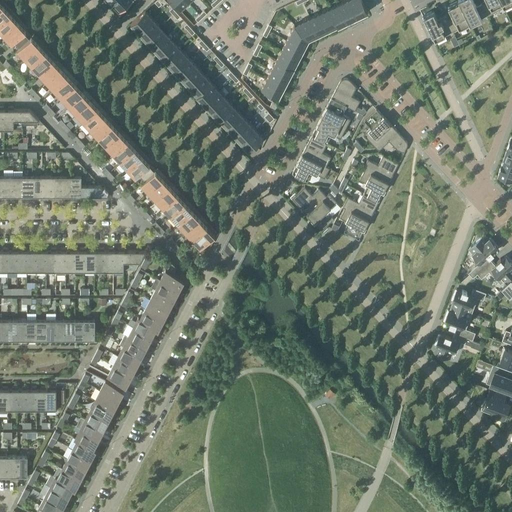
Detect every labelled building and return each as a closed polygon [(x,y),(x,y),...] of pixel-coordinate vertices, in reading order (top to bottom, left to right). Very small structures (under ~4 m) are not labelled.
[(114,0),(111,3),(119,11),(130,0),(114,0)] [(188,2),(186,0),(170,0),(180,10),(188,2)] [(349,0),(345,0),(339,3),(348,21),(357,16),(349,0)] [(362,0),(349,0),(357,16),(368,11),(362,0)] [(448,19),(447,20),(453,31),(470,23),(459,0),(458,0),(448,6),(453,17),(448,19)] [(458,0),(459,0),(470,23),(487,15),(481,3),(476,6),(472,0),(458,0)] [(486,0),(487,1),(481,3),(487,15),(503,7),(499,0),(486,0)] [(339,3),(329,8),(338,26),(348,21),(339,3)] [(0,10),(0,24),(11,15),(3,7),(0,10)] [(329,8),(320,12),(328,30),(338,26),(329,8)] [(131,24),(138,32),(153,19),(145,10),(131,24)] [(433,10),(422,16),(428,28),(429,28),(435,40),(453,31),(447,20),(448,19),(445,15),(437,19),(433,10)] [(320,12),(310,17),(318,35),(328,30),(320,12)] [(0,24),(0,34),(3,37),(18,23),(11,15),(0,24)] [(310,17),(294,25),(309,40),(318,35),(310,17)] [(138,32),(146,40),(160,27),(153,19),(138,32)] [(12,43),(18,49),(29,39),(23,33),(26,31),(18,23),(3,37),(10,45),(12,43)] [(294,25),(286,40),(304,49),(309,40),(294,25)] [(146,40),(153,48),(167,34),(160,27),(146,40)] [(153,48),(160,56),(175,42),(167,34),(153,48)] [(16,51),(23,60),(39,45),(31,37),(29,39),(18,49),(16,51)] [(286,40),(281,50),(299,59),(304,49),(286,40)] [(160,56),(168,64),(182,50),(175,42),(160,56)] [(23,60),(31,68),(46,53),(39,45),(23,60)] [(168,64),(175,72),(189,58),(182,50),(168,64)] [(281,50),(276,59),(294,68),(299,59),(281,50)] [(31,68),(38,75),(54,61),(46,53),(31,68)] [(175,72),(182,80),(197,66),(189,58),(175,72)] [(276,59),(271,69),(289,78),(294,68),(276,59)] [(2,64),(7,69),(8,69),(10,67),(11,65),(7,60),(6,60),(2,64)] [(38,75),(45,83),(61,69),(54,61),(38,75)] [(182,80),(190,88),(204,74),(197,66),(182,80)] [(45,83),(53,91),(68,77),(61,69),(45,83)] [(271,69),(266,78),(284,88),(289,78),(271,69)] [(13,75),(18,80),(22,76),(17,72),(15,73),(13,75)] [(190,88),(197,95),(211,82),(204,74),(190,88)] [(22,76),(18,80),(22,85),(25,83),(24,83),(26,81),(22,76)] [(53,91),(60,99),(76,85),(68,77),(53,91)] [(284,88),(266,78),(261,88),(279,98),(284,88)] [(339,82),(331,97),(355,110),(357,106),(360,100),(352,95),(356,87),(350,80),(349,79),(348,79),(347,78),(346,78),(345,78),(344,78),(343,78),(343,79),(341,79),(341,80),(340,81),(339,82)] [(197,95),(204,103),(219,90),(211,82),(197,95)] [(60,99),(68,107),(83,93),(76,85),(60,99)] [(28,91),(32,96),(36,92),(32,87),(30,89),(28,91)] [(204,103),(212,111),(226,98),(219,90),(204,103)] [(36,92),(32,96),(37,101),(39,99),(39,98),(41,97),(36,92)] [(68,107),(75,115),(90,101),(83,93),(68,107)] [(331,97),(321,116),(345,129),(350,119),(342,114),(346,106),(355,110),(331,97)] [(212,111),(219,119),(233,106),(226,98),(212,111)] [(75,115),(82,123),(98,109),(90,101),(75,115)] [(42,107),(47,112),(51,108),(46,103),(45,105),(42,107)] [(3,129),(14,129),(14,119),(13,119),(13,109),(13,106),(8,106),(8,109),(4,109),(3,109),(3,129)] [(219,119),(226,127),(241,114),(233,106),(219,119)] [(51,108),(47,112),(52,117),(54,114),(55,113),(51,108)] [(363,134),(371,142),(391,124),(376,108),(363,120),(370,128),(363,134)] [(13,109),(13,119),(14,119),(14,129),(21,129),(21,124),(37,124),(43,124),(39,120),(29,109),(13,109)] [(82,123),(90,131),(105,117),(98,109),(82,123)] [(226,127),(234,135),(248,122),(241,114),(226,127)] [(321,116),(312,135),(327,143),(332,134),(340,138),(345,129),(321,116)] [(90,131),(97,139),(112,125),(105,117),(90,131)] [(57,123),(62,128),(66,124),(61,119),(60,120),(59,120),(57,123)] [(234,135),(241,143),(255,130),(248,122),(234,135)] [(66,124),(62,128),(66,133),(69,130),(70,129),(66,124)] [(391,124),(371,142),(378,150),(389,141),(396,148),(404,152),(407,146),(407,145),(407,144),(407,143),(407,142),(406,141),(391,124)] [(97,139),(104,147),(120,133),(112,125),(97,139)] [(255,130),(241,143),(249,151),(263,138),(255,130)] [(104,147),(112,155),(127,141),(120,133),(104,147)] [(72,139),(77,144),(81,140),(76,135),(74,137),(74,136),(72,139)] [(312,135),(302,154),(329,168),(330,168),(326,166),(331,156),(322,152),(327,143),(312,135)] [(81,140),(77,144),(81,149),(84,146),(83,146),(85,145),(81,140)] [(112,155),(119,163),(134,149),(127,141),(112,155)] [(503,158),(504,158),(511,160),(511,148),(507,147),(503,158)] [(119,163),(126,171),(142,157),(134,149),(119,163)] [(87,155),(91,160),(95,156),(91,151),(89,152),(87,155)] [(329,168),(302,154),(292,173),(307,181),(312,172),(324,178),(329,168)] [(368,159),(363,169),(388,182),(398,163),(383,155),(378,164),(368,159)] [(95,156),(91,160),(96,164),(98,162),(100,161),(95,156)] [(139,175),(144,181),(154,172),(148,166),(150,165),(142,157),(126,171),(134,179),(139,175)] [(511,160),(504,158),(502,163),(499,169),(500,170),(498,175),(511,180),(511,177),(511,160)] [(101,170),(106,175),(110,172),(105,167),(104,168),(101,170)] [(368,184),(363,193),(378,201),(388,182),(363,169),(362,169),(364,170),(359,180),(368,184)] [(141,184),(148,193),(163,179),(155,171),(154,172),(144,181),(141,184)] [(110,172),(106,175),(111,180),(113,178),(114,177),(110,172)] [(13,198),(13,195),(13,175),(3,175),(3,195),(4,195),(8,195),(8,198),(13,198)] [(23,198),(23,195),(23,175),(13,175),(13,195),(18,195),(18,198),(23,198)] [(33,198),(33,195),(32,195),(32,175),(23,175),(23,195),(27,195),(27,198),(33,198)] [(42,198),(42,195),(42,175),(32,175),(32,195),(33,195),(37,195),(37,198),(42,198)] [(52,198),(52,195),(51,175),(42,175),(42,195),(47,195),(47,198),(52,198)] [(61,198),(61,195),(61,175),(51,175),(52,195),(56,195),(56,198),(61,198)] [(71,198),(71,195),(71,175),(61,175),(61,195),(66,195),(66,198),(71,198)] [(71,195),(76,195),(76,198),(81,198),(81,195),(81,184),(81,175),(71,175),(71,195)] [(148,193),(156,200),(170,187),(163,179),(148,193)] [(116,186),(121,192),(125,188),(120,183),(119,184),(118,184),(116,186)] [(99,184),(81,184),(81,195),(109,195),(99,184)] [(302,208),(306,214),(312,208),(329,193),(329,192),(326,195),(319,187),(312,194),(305,186),(296,194),(295,193),(291,196),(292,198),(302,208)] [(156,200),(163,208),(177,195),(170,187),(156,200)] [(312,208),(306,214),(321,230),(323,231),(327,228),(325,226),(326,225),(334,218),(327,210),(329,208),(337,201),(329,193),(312,208)] [(348,196),(342,206),(347,208),(369,220),(375,208),(378,201),(363,193),(358,202),(348,196)] [(126,197),(131,202),(131,203),(134,201),(135,199),(130,194),(131,194),(130,194),(126,197)] [(163,208),(170,216),(185,203),(177,195),(163,208)] [(170,216),(178,224),(192,211),(185,203),(170,216)] [(137,209),(141,214),(145,210),(141,205),(139,207),(137,209)] [(347,208),(342,206),(342,207),(345,208),(344,208),(340,217),(348,222),(343,231),(349,234),(359,239),(369,220),(347,208)] [(145,210),(141,214),(146,219),(149,217),(148,216),(150,215),(145,210)] [(178,224),(185,232),(199,219),(192,211),(178,224)] [(185,232),(192,240),(207,227),(199,219),(185,232)] [(151,225),(156,230),(160,226),(156,221),(154,223),(154,222),(151,225)] [(160,226),(156,230),(161,235),(163,232),(165,231),(160,226)] [(207,227),(192,240),(200,248),(208,241),(211,245),(215,238),(213,236),(215,235),(207,227)] [(480,261),(468,272),(469,274),(472,277),(473,278),(477,273),(491,260),(487,256),(488,255),(489,256),(492,252),(492,251),(497,247),(493,243),(494,242),(490,237),(489,238),(488,239),(484,235),(469,248),(473,253),(480,261)] [(166,241),(171,246),(175,242),(170,237),(169,238),(166,241)] [(175,242),(171,246),(175,250),(178,248),(179,247),(175,242)] [(12,250),(8,250),(7,270),(17,270),(17,250),(17,248),(12,248),(12,250)] [(22,250),(17,250),(17,270),(27,270),(27,250),(27,248),(22,248),(22,250)] [(31,250),(27,250),(27,270),(36,270),(36,250),(37,250),(37,248),(31,248),(31,250)] [(41,250),(37,250),(36,250),(36,270),(46,270),(46,250),(46,248),(41,248),(41,250)] [(51,250),(46,250),(46,270),(56,270),(56,250),(56,248),(51,248),(51,250)] [(61,250),(56,250),(56,270),(56,274),(65,274),(65,270),(65,250),(66,250),(66,248),(61,248),(61,250)] [(70,250),(66,250),(65,250),(65,270),(75,270),(75,250),(75,248),(70,248),(70,250)] [(80,250),(75,250),(75,270),(84,270),(85,250),(85,248),(80,248),(80,250)] [(89,250),(85,250),(84,270),(94,270),(94,250),(95,250),(94,248),(89,248),(89,250)] [(99,250),(95,250),(94,250),(94,270),(104,270),(104,250),(104,248),(99,248),(99,250)] [(109,250),(104,250),(104,270),(113,270),(113,250),(114,250),(114,248),(109,248),(109,250)] [(118,250),(114,250),(113,250),(113,270),(113,274),(123,274),(123,270),(123,261),(123,250),(123,248),(118,248),(118,250)] [(123,250),(123,261),(124,261),(124,269),(136,269),(140,261),(146,250),(123,250)] [(181,256),(185,261),(186,262),(186,261),(190,258),(185,253),(183,254),(181,256)] [(491,260),(477,273),(481,278),(489,271),(500,284),(504,280),(511,272),(511,265),(511,261),(510,259),(509,259),(505,255),(501,259),(500,258),(496,262),(497,263),(495,265),(491,260)] [(144,259),(141,266),(145,268),(149,261),(144,259)] [(165,270),(160,280),(178,289),(183,279),(174,274),(177,268),(171,262),(166,270),(165,270)] [(138,271),(134,278),(139,281),(143,274),(138,271)] [(469,274),(461,282),(465,284),(472,277),(469,274)] [(151,287),(155,289),(173,298),(178,289),(160,280),(156,277),(151,287)] [(139,281),(134,278),(131,285),(135,288),(139,281)] [(511,296),(511,282),(511,281),(501,290),(509,299),(511,296)] [(453,294),(451,299),(452,300),(454,301),(452,306),(471,313),(477,297),(483,300),(486,292),(474,288),(471,294),(466,293),(467,292),(462,290),(462,291),(456,289),(454,294),(453,294)] [(155,289),(150,299),(168,308),(173,298),(155,289)] [(128,291),(124,298),(129,300),(132,293),(128,291)] [(129,300),(124,298),(121,305),(125,307),(129,300)] [(150,299),(145,308),(163,318),(168,308),(150,299)] [(446,316),(444,321),(449,323),(449,324),(454,326),(454,325),(456,326),(457,326),(455,332),(467,337),(472,340),(475,332),(466,329),(466,327),(471,313),(452,306),(451,308),(450,310),(448,310),(447,310),(445,315),(446,316)] [(145,308),(140,317),(140,318),(156,326),(155,327),(157,328),(158,328),(163,318),(145,308)] [(118,310),(114,317),(119,319),(123,312),(118,310)] [(36,313),(27,313),(27,319),(27,339),(31,339),(31,341),(37,341),(36,339),(36,319),(36,313)] [(138,317),(133,327),(151,336),(155,327),(156,326),(140,318),(140,317),(138,316),(138,317)] [(119,319),(114,317),(111,324),(115,326),(119,319)] [(17,341),(17,339),(17,319),(7,319),(7,339),(8,339),(12,339),(12,341),(17,341)] [(27,341),(27,339),(27,319),(17,319),(17,339),(22,339),(22,341),(27,341)] [(46,341),(46,339),(46,319),(36,319),(36,339),(41,339),(41,341),(46,341)] [(56,341),(56,339),(56,319),(46,319),(46,339),(51,339),(51,341),(56,341)] [(56,339),(61,339),(61,341),(66,341),(66,339),(65,339),(65,319),(56,319),(56,339)] [(75,319),(65,319),(65,339),(66,339),(70,339),(70,341),(75,341),(75,339),(75,319)] [(85,319),(75,319),(75,339),(80,339),(80,341),(85,341),(85,339),(85,319)] [(95,319),(85,319),(85,339),(89,339),(89,341),(95,341),(95,319)] [(127,324),(123,333),(125,334),(128,336),(146,345),(151,336),(133,327),(127,324)] [(511,325),(510,331),(506,329),(502,340),(511,344),(511,325)] [(108,329),(104,336),(109,338),(113,331),(108,329)] [(436,338),(434,344),(436,344),(437,345),(434,352),(450,357),(452,351),(457,352),(461,342),(465,343),(467,337),(455,332),(452,338),(450,337),(450,336),(445,334),(445,335),(440,333),(438,338),(436,338)] [(125,334),(120,344),(123,346),(141,355),(146,345),(128,336),(125,334)] [(109,338),(104,336),(101,343),(105,345),(109,338)] [(123,346),(118,355),(136,365),(141,355),(123,346)] [(98,348),(94,355),(99,357),(103,351),(98,348)] [(511,350),(504,348),(498,365),(508,369),(510,364),(511,364),(511,350)] [(99,357),(94,355),(91,362),(95,364),(99,357)] [(118,355),(113,365),(131,374),(136,365),(118,355)] [(493,364),(486,382),(511,392),(511,377),(507,375),(509,370),(508,369),(498,365),(493,364)] [(131,374),(113,365),(108,375),(125,384),(126,384),(131,374)] [(85,373),(81,380),(86,382),(90,375),(85,373)] [(86,382),(81,380),(78,387),(82,389),(86,382)] [(105,380),(100,390),(118,399),(123,389),(105,380)] [(12,389),(8,389),(7,389),(7,413),(8,413),(8,409),(17,409),(17,389),(17,386),(12,386),(12,389)] [(22,389),(17,389),(17,409),(27,409),(27,389),(27,386),(22,386),(22,389)] [(31,389),(27,389),(27,409),(36,409),(36,389),(37,389),(37,386),(31,386),(31,389)] [(41,389),(37,389),(36,389),(36,409),(46,409),(46,389),(46,386),(41,386),(41,389)] [(51,389),(46,389),(46,409),(56,409),(56,400),(56,389),(56,386),(51,386),(51,389)] [(490,389),(483,406),(492,409),(490,413),(503,418),(509,403),(503,400),(505,395),(490,389)] [(100,390),(95,399),(113,409),(118,399),(100,390)] [(75,392),(71,399),(76,402),(80,395),(75,392)] [(76,402),(71,399),(68,406),(72,408),(76,402)] [(95,399),(90,409),(108,418),(113,409),(95,399)] [(90,409),(85,418),(103,428),(108,418),(90,409)] [(65,411),(61,418),(66,421),(70,414),(65,411)] [(75,426),(80,428),(98,437),(103,428),(85,418),(80,416),(75,426)] [(66,421),(61,418),(58,425),(62,428),(66,421)] [(75,438),(77,439),(77,438),(93,447),(93,446),(98,437),(80,428),(75,438)] [(55,431),(51,438),(56,440),(60,433),(55,431)] [(72,448),(72,449),(90,458),(95,448),(95,447),(93,446),(93,447),(77,438),(77,439),(75,438),(73,437),(68,446),(72,448)] [(56,440),(51,438),(48,444),(52,447),(56,440)] [(72,449),(67,458),(85,467),(90,458),(72,449)] [(45,450),(41,457),(46,459),(50,452),(45,450)] [(17,455),(7,455),(7,475),(8,475),(12,475),(12,478),(17,478),(17,475),(17,455)] [(27,455),(17,455),(17,475),(22,475),(22,478),(27,478),(27,455)] [(46,459),(41,457),(38,464),(42,466),(46,459)] [(67,458),(62,468),(80,477),(85,467),(67,458)] [(54,474),(56,476),(58,477),(57,477),(73,485),(72,486),(75,487),(80,477),(62,468),(58,466),(54,474)] [(35,469),(31,476),(36,478),(40,472),(35,469)] [(45,483),(50,486),(68,495),(72,486),(73,485),(57,477),(58,477),(56,476),(51,473),(45,483)] [(36,478),(31,476),(28,483),(32,485),(36,478)] [(50,486),(45,495),(63,505),(68,495),(50,486)] [(25,488),(21,495),(26,498),(30,491),(25,488)] [(26,498),(21,495),(18,502),(22,505),(26,498)] [(45,495),(40,505),(53,511),(58,511),(63,505),(45,495)]
